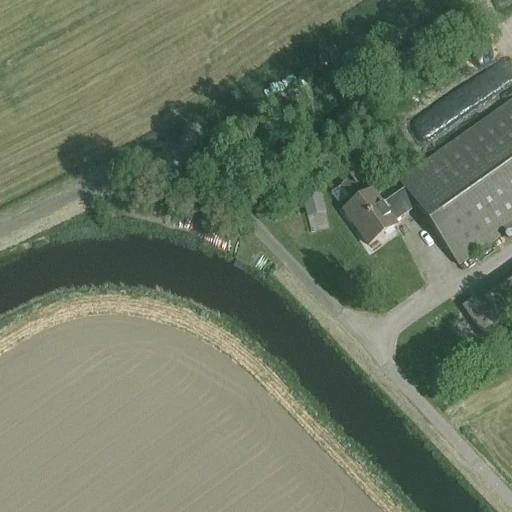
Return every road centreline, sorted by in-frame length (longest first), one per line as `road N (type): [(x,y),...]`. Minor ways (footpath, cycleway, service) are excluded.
road 1 (unclassified): [(511,501),(206,176)]
road 2 (unclassified): [(0,232),(130,167),(174,163),(206,176)]
